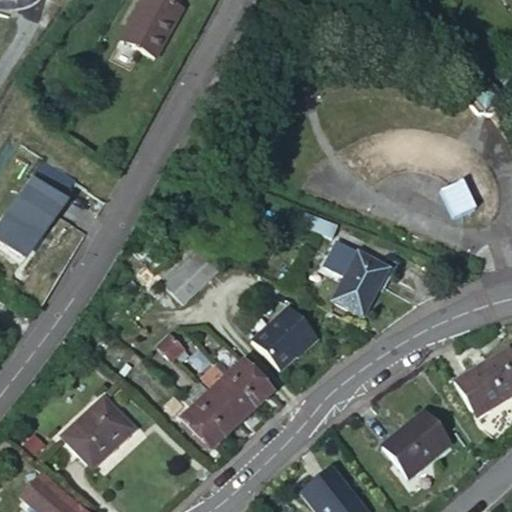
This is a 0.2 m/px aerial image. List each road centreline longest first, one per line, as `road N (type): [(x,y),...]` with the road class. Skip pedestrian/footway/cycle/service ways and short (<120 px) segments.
road 1 (unclassified): [(0,395),(180,118),(243,0)]
road 2 (tertiary): [(210,511),(360,370),(425,329),(511,298)]
